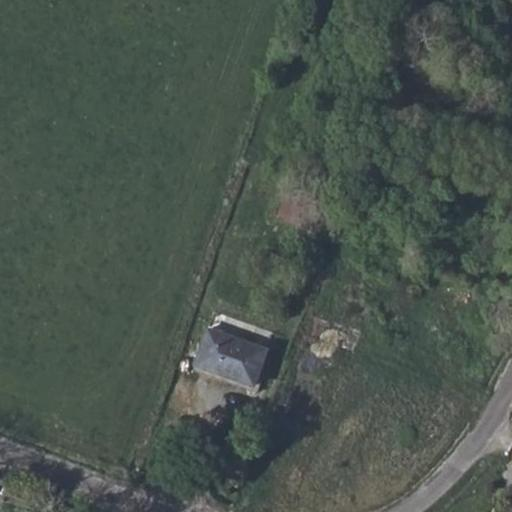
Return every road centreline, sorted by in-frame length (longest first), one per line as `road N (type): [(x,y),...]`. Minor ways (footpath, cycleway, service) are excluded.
road 1 (unclassified): [(172,511),(0,448)]
road 2 (unclassified): [(511,384),(477,441),(407,511)]
